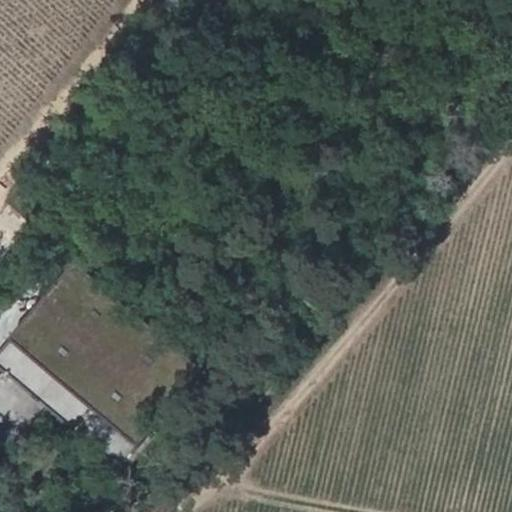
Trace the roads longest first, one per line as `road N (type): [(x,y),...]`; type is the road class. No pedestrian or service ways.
road 1 (track): [(511,144),(224,488),(186,511)]
road 2 (track): [(133,0),(0,184)]
road 3 (track): [(352,511),(224,488)]
